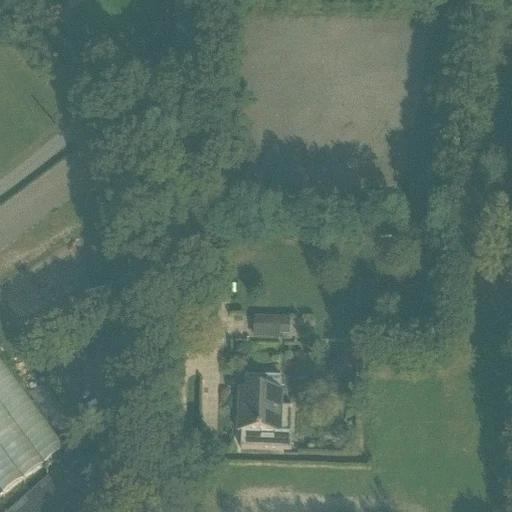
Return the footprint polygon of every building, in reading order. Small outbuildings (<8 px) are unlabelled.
[(380,240),(392,239),(392,231),(379,232),(380,240)] [(230,302),(231,262),(219,261),(219,302),(230,302)] [(379,284),(361,284),(361,309),(379,309),(379,284)] [(279,342),(279,336),(280,321),(255,320),(254,341),(279,342)] [(342,358),(327,368),(338,383),(352,373),(342,358)] [(0,501),(66,454),(57,442),(0,363),(0,501)] [(269,379),(268,392),(239,391),(238,412),(240,412),(240,419),(238,419),(237,435),(241,435),(241,451),(291,453),(291,436),(281,435),(283,393),(281,393),(282,379),(269,379)] [(83,511),(52,478),(38,491),(13,511),(83,511)]
